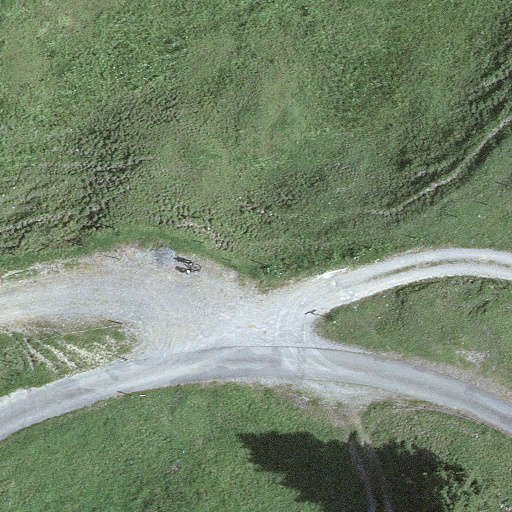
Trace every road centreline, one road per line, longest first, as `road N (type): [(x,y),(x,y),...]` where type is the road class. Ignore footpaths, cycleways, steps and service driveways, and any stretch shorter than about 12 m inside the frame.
road 1 (track): [(0,421),(104,381),(199,363),(284,360)]
road 2 (track): [(284,360),(308,311),(342,291),(395,270),(450,262),(511,267)]
road 3 (track): [(284,360),(402,377),(511,421)]
road 4 (track): [(199,363),(169,316),(131,304),(0,313)]
